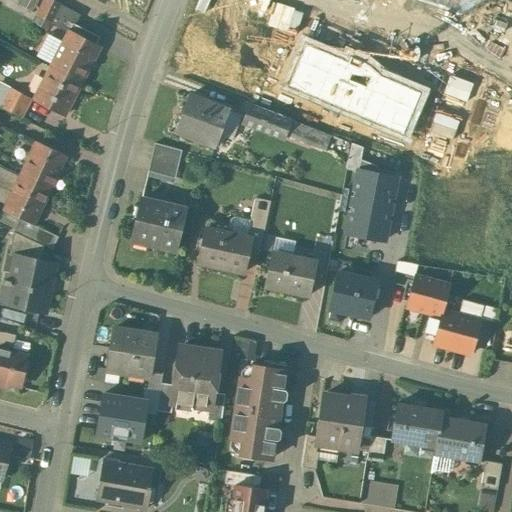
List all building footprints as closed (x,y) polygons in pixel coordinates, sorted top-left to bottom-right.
[(60,4),(52,0),(43,0),(37,14),(51,22),(60,4)] [(219,0),(217,5),(205,20),(200,33),(204,35),(193,64),(235,81),(269,0),(219,0)] [(97,48),(67,33),(50,66),(80,82),(97,48)] [(422,92),(379,75),(364,61),(350,56),(348,61),(305,43),(287,86),(403,135),(422,92)] [(80,82),(50,66),(33,98),(64,114),(80,82)] [(0,104),(23,116),(34,95),(0,78),(0,104)] [(214,104),(198,99),(198,100),(188,96),(175,130),(194,137),(194,136),(215,143),(227,111),(213,106),(214,104)] [(275,113),(250,104),(245,117),(270,127),(275,113)] [(291,119),(275,113),(270,127),(285,133),(291,119)] [(511,130),(490,121),(472,164),(511,180),(511,130)] [(66,156),(36,141),(20,176),(50,190),(66,156)] [(181,150),(154,142),(148,170),(175,178),(181,150)] [(397,179),(376,175),(377,166),(360,159),(345,233),(385,240),(397,179)] [(50,190),(20,176),(4,209),(34,223),(50,190)] [(186,208),(140,198),(131,238),(158,245),(158,246),(176,250),(186,208)] [(270,201),(255,198),(251,220),(247,236),(251,237),(248,248),(260,251),(270,201)] [(251,220),(234,216),(230,218),(227,232),(247,236),(251,220)] [(227,232),(206,227),(198,262),(225,268),(243,272),(248,248),(251,237),(247,236),(227,232)] [(45,246),(14,231),(9,255),(16,257),(16,255),(41,261),(45,246)] [(313,264),(272,254),(265,287),(306,296),(313,264)] [(41,261),(16,255),(16,257),(10,281),(4,279),(3,284),(10,285),(6,303),(45,312),(55,264),(41,261)] [(377,281),(337,272),(330,305),(352,309),(351,313),(369,317),(377,281)] [(449,285),(415,276),(406,306),(441,316),(442,310),(449,285)] [(480,318),(495,322),(498,310),(462,300),(458,315),(480,320),(480,318)] [(441,316),(439,320),(429,317),(424,338),(434,340),(433,343),(471,353),(480,320),(458,315),(442,310),(441,316)] [(156,335),(112,328),(106,369),(150,376),(156,335)] [(0,331),(0,330),(0,379),(17,385),(25,353),(10,349),(12,340),(0,336),(0,331)] [(219,352),(180,346),(174,384),(171,402),(172,402),(209,407),(211,408),(213,392),(219,352)] [(285,370),(254,365),(252,377),(240,376),(235,407),(278,414),(280,400),(281,401),(283,389),(282,389),(285,370)] [(174,384),(162,383),(157,410),(171,412),(172,402),(171,402),(174,384)] [(213,392),(211,408),(209,407),(207,419),(220,421),(225,394),(213,392)] [(147,400),(103,393),(96,435),(140,441),(147,400)] [(349,397),(323,393),(316,436),(315,443),(319,444),(355,449),(359,425),(363,399),(361,397),(351,396),(349,397)] [(375,401),(363,399),(359,425),(371,427),(375,401)] [(426,408),(412,406),(412,407),(396,404),(390,440),(434,447),(433,453),(434,453),(441,412),(425,409),(426,408)] [(278,414),(235,407),(230,439),(242,441),(240,453),(271,458),(274,439),(275,439),(277,428),(276,428),(278,414)] [(456,420),(441,418),(442,412),(441,412),(434,453),(479,461),(485,425),(469,423),(469,422),(456,419),(456,420)] [(316,436),(307,434),(302,466),(315,468),(319,444),(315,443),(316,436)] [(385,438),(369,436),(366,459),(382,461),(385,438)] [(10,446),(0,443),(0,477),(2,478),(10,446)] [(89,473),(91,456),(74,453),(71,471),(89,473)] [(152,470),(117,464),(118,460),(104,458),(97,498),(123,503),(123,504),(146,508),(150,486),(149,486),(152,470)] [(500,463),(485,461),(480,486),(496,489),(500,463)] [(260,476),(226,470),(225,483),(234,484),(258,488),(260,476)] [(395,506),(399,484),(371,478),(366,500),(395,506)] [(258,488),(234,484),(230,511),(262,511),(266,489),(258,488)]
